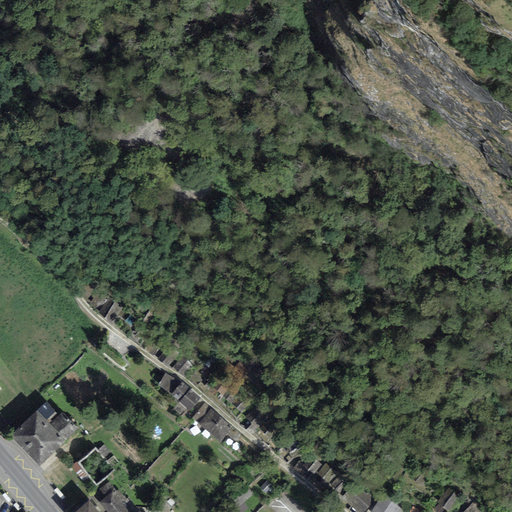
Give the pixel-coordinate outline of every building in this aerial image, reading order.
[(121,307),(110,299),(99,314),(111,322),(121,307)] [(159,347),(150,342),(144,350),(153,356),(159,347)] [(168,346),(158,359),(168,367),(179,353),(168,346)] [(193,364),(182,356),(172,369),(182,377),(193,364)] [(259,371),(244,357),(235,367),(251,380),(259,371)] [(204,380),(195,372),(188,380),(197,388),(204,380)] [(179,402),(190,389),(182,382),(165,373),(158,385),(172,394),(179,402)] [(227,390),(216,381),(208,391),(214,395),(217,391),(223,395),(227,390)] [(200,398),(190,389),(179,402),(189,411),(200,398)] [(236,397),(229,391),(223,398),(230,403),(236,397)] [(247,405),(240,398),(233,406),(241,412),(247,405)] [(46,402),(10,436),(38,466),(78,429),(62,412),(59,416),(46,402)] [(241,434),(204,403),(191,418),(220,443),(227,435),(235,441),(241,434)] [(268,417),(256,407),(246,418),(258,429),(268,417)] [(276,431),(267,424),(261,431),(270,439),(276,431)] [(279,432),(273,439),(281,445),(287,438),(279,432)] [(298,440),(286,447),(292,458),(304,452),(298,440)] [(322,465),(310,456),(305,464),(300,460),(294,468),(302,474),(307,468),(315,474),(322,465)] [(74,464),(77,470),(85,466),(82,460),(74,464)] [(337,473),(326,463),(317,474),(328,483),(337,473)] [(423,469),(413,480),(421,486),(430,476),(423,469)] [(349,482),(339,475),(331,485),(335,489),(335,490),(340,494),(349,482)] [(110,482),(100,490),(106,498),(99,503),(106,511),(128,511),(122,504),(127,499),(120,489),(117,491),(110,482)] [(367,495),(354,484),(342,498),(357,511),(364,511),(376,498),(370,492),(367,495)] [(460,498),(449,488),(437,501),(439,503),(445,508),(448,511),(460,498)] [(398,504),(386,496),(382,494),(370,511),(404,511),(396,506),(398,504)] [(98,511),(89,500),(75,511),(98,511)] [(483,511),(484,511),(474,501),(463,511),(483,511)] [(436,511),(442,511),(445,508),(439,503),(434,510),(436,511)]
